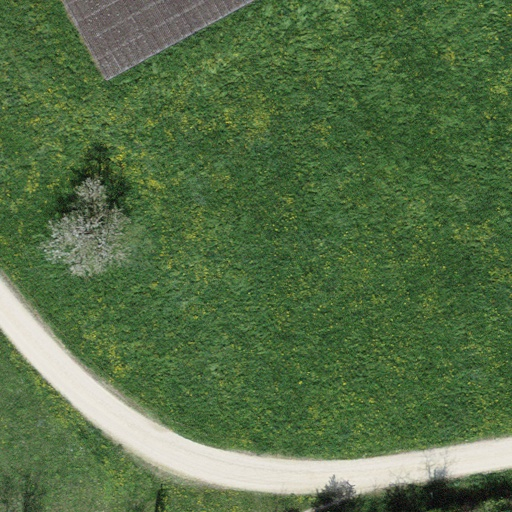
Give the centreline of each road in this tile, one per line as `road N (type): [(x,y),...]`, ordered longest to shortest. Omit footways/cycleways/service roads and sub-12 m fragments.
road 1 (track): [(355,479),(235,469),(135,433),(36,347),(0,300)]
road 2 (track): [(511,453),(355,479)]
